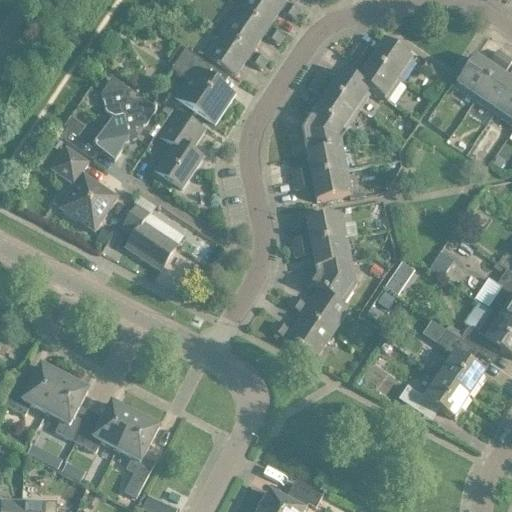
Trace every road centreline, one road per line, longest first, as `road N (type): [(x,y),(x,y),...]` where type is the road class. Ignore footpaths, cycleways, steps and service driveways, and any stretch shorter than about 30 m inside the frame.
road 1 (residential): [(256,266),(246,159),(256,117),(320,29),(433,0)]
road 2 (tertiary): [(207,355),(0,254)]
road 3 (tertiary): [(201,511),(250,410),(242,380),(207,355)]
road 4 (residential): [(256,266),(122,180)]
